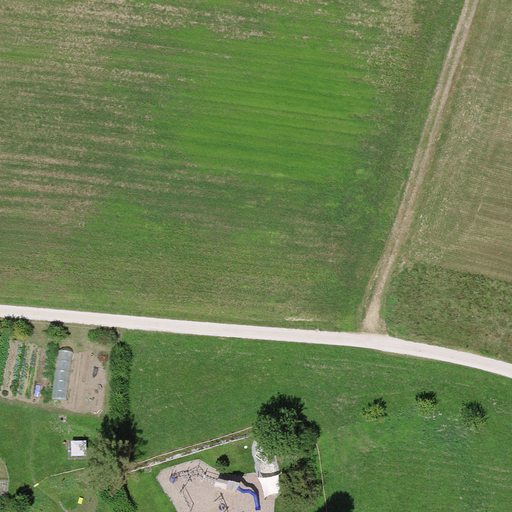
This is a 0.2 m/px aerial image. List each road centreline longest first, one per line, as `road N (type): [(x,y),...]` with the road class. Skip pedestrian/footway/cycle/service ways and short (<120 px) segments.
road 1 (track): [(511,376),(365,346),(0,317)]
road 2 (track): [(471,0),(365,346)]
